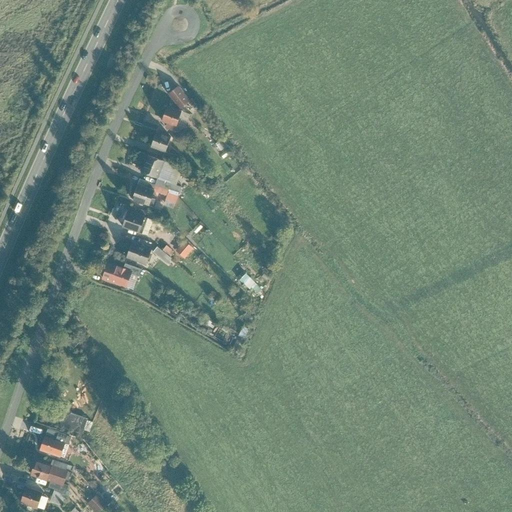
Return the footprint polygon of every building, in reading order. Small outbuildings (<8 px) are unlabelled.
[(178,87),(168,95),(181,110),(191,102),(178,87)] [(167,108),(162,123),(176,128),(181,113),(167,108)] [(156,134),(151,149),(166,154),(166,156),(183,162),(185,156),(167,150),(171,138),(156,134)] [(148,156),(140,174),(157,181),(165,163),(148,156)] [(138,186),(132,203),(152,210),(158,193),(138,186)] [(180,197),(168,193),(164,205),(175,209),(180,197)] [(129,213),(123,229),(139,235),(145,218),(129,213)] [(153,221),(148,219),(142,235),(148,236),(153,221)] [(198,233),(193,229),(187,236),(192,240),(198,233)] [(158,239),(154,245),(162,251),(166,246),(158,239)] [(184,242),(176,252),(185,259),(193,249),(184,242)] [(151,250),(132,244),(126,265),(145,270),(151,250)] [(175,252),(166,246),(162,251),(171,257),(175,252)] [(157,248),(153,253),(168,265),(172,261),(157,248)] [(107,264),(102,281),(127,289),(133,273),(107,264)] [(155,273),(149,267),(147,269),(153,275),(155,273)] [(263,277),(258,283),(263,287),(268,280),(263,277)] [(262,291),(250,278),(244,284),(256,297),(262,291)] [(175,297),(169,293),(166,299),(171,302),(175,297)] [(95,419),(62,410),(58,423),(91,433),(95,419)] [(44,439),(40,451),(62,458),(66,445),(44,439)] [(36,462),(31,477),(63,487),(68,472),(36,462)] [(27,490),(22,505),(39,510),(44,495),(27,490)] [(99,494),(87,505),(92,511),(99,511),(108,504),(99,494)]
